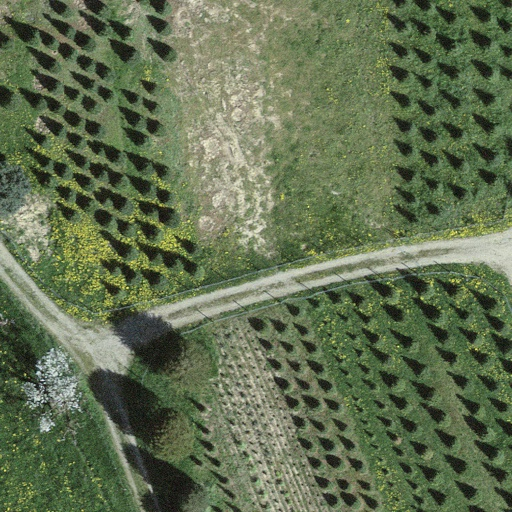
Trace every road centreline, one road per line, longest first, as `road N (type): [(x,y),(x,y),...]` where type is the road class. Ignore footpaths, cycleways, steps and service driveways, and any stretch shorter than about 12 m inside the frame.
road 1 (track): [(511,250),(401,256),(185,312),(96,360),(0,259)]
road 2 (track): [(96,360),(158,511)]
